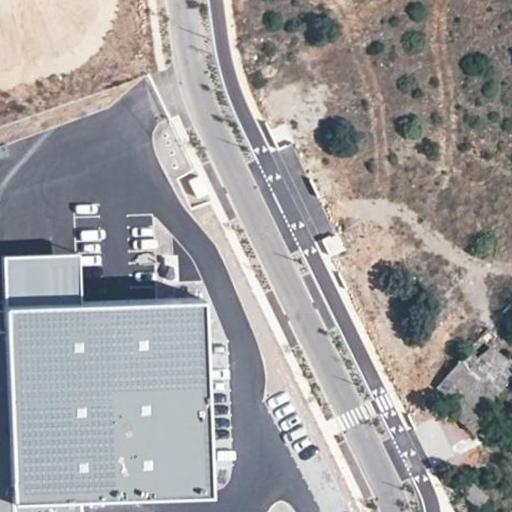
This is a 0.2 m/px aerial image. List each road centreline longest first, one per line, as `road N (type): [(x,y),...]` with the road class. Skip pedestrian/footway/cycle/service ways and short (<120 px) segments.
road 1 (residential): [(394,511),(209,118),(185,0)]
road 2 (track): [(297,224),(382,208),(412,219),(475,267),(511,270)]
